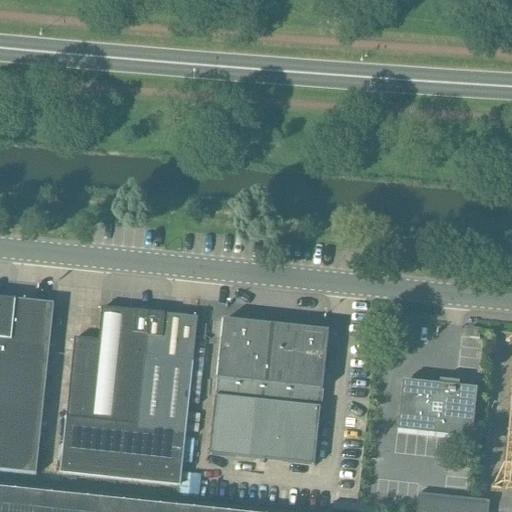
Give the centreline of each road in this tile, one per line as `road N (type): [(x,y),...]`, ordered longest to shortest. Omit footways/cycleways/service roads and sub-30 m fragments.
road 1 (unclassified): [(0,248),(511,302)]
road 2 (secondary): [(511,86),(0,48)]
